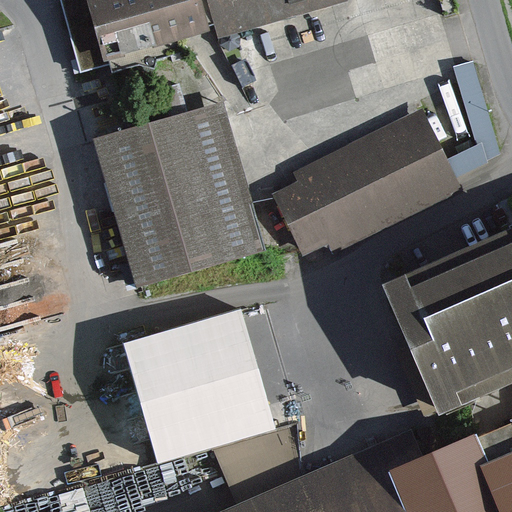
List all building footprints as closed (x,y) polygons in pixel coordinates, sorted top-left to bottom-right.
[(85,77),(206,41),(195,0),(119,0),(94,7),(90,0),(86,0),(64,5),(85,77)] [(195,0),(206,41),(344,1),(343,0),(195,0)] [(208,102),(80,140),(124,287),(252,249),(208,102)] [(453,192),(413,110),(285,172),(290,182),(259,197),(289,258),(320,243),(325,254),(453,192)] [(511,225),(388,278),(444,409),(511,379),(511,225)] [(157,462),(278,432),(246,309),(126,340),(157,462)] [(511,511),(511,418),(370,477),(360,451),(212,511),(511,511)]
